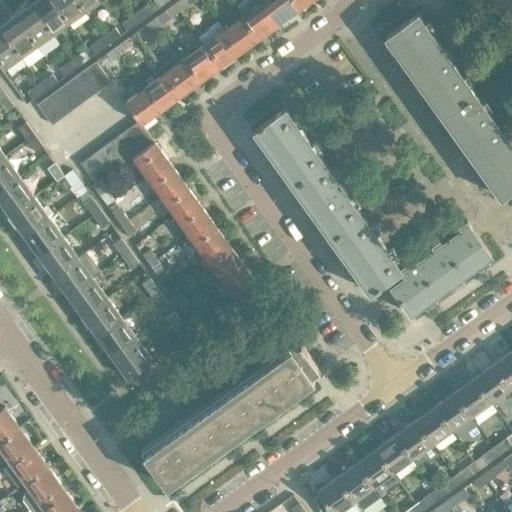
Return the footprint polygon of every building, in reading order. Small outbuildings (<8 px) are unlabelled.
[(53,33),(69,22),(53,0),(35,0),(32,3),(53,33)] [(86,10),(78,0),(53,0),(69,22),(86,10)] [(78,0),(86,10),(100,0),(78,0)] [(260,37),(279,22),(263,1),(264,1),(263,0),(243,0),(236,5),(243,15),(244,15),(260,37)] [(279,22),(299,8),(292,0),(263,0),(264,1),(263,1),(279,22)] [(292,0),(299,8),(309,0),(292,0)] [(16,14),(38,45),(53,33),(32,3),(16,14)] [(135,12),(141,20),(153,11),(147,3),(135,12)] [(160,23),(168,17),(162,9),(154,15),(160,23)] [(121,22),(128,30),(141,20),(135,12),(121,22)] [(455,67),(417,13),(385,35),(403,60),(395,65),(399,71),(407,65),(424,89),(455,67)] [(0,25),(0,26),(21,56),(38,45),(16,14),(0,25)] [(144,34),(160,23),(154,15),(138,27),(144,34)] [(243,15),(224,29),(240,51),(260,37),(244,15),(243,15)] [(21,56),(0,26),(0,62),(4,68),(21,56)] [(103,35),(109,43),(121,35),(115,26),(103,35)] [(205,43),(221,65),(240,51),(224,29),(205,43)] [(90,45),(96,53),(109,43),(103,35),(90,45)] [(121,53),(133,44),(127,37),(115,45),(121,53)] [(205,43),(185,58),(201,80),(221,65),(205,43)] [(109,61),(121,53),(115,45),(103,54),(109,61)] [(71,58),(77,67),(90,58),(84,49),(71,58)] [(58,68),(64,76),(77,67),(71,58),(58,68)] [(166,72),(182,94),(201,80),(185,58),(166,72)] [(86,68),(100,89),(110,82),(95,61),(86,68)] [(463,143),(494,120),(455,67),(424,89),(441,114),(434,119),(437,124),(445,119),(463,143)] [(76,75),(91,96),(100,89),(86,68),(76,75)] [(146,87),(162,108),(182,94),(166,72),(146,87)] [(52,73),(40,82),(45,90),(57,81),(52,73)] [(67,82),(81,103),(91,96),(76,75),(67,82)] [(27,92),(32,99),(45,90),(40,82),(27,92)] [(57,89),(72,109),(81,103),(67,82),(57,89)] [(139,120),(142,123),(162,108),(146,87),(126,101),(139,120)] [(48,96),(62,116),(72,109),(57,89),(48,96)] [(4,92),(0,95),(0,103),(6,112),(14,106),(4,92)] [(37,104),(52,124),(62,116),(48,96),(37,104)] [(302,130),(286,108),(286,107),(255,129),(272,153),(265,158),(269,164),(276,159),(293,183),(324,161),(307,138),(314,133),(309,126),(302,130)] [(154,140),(142,123),(139,120),(130,126),(145,147),(154,140)] [(511,145),(494,120),(463,143),(480,167),(472,173),(476,178),(484,173),(501,197),(511,189),(511,145)] [(17,127),(26,139),(34,133),(25,121),(17,127)] [(145,147),(130,126),(120,133),(135,154),(145,147)] [(43,146),(34,133),(26,139),(36,152),(43,146)] [(135,154),(120,133),(111,140),(126,161),(132,156),(135,154)] [(111,140),(102,146),(101,147),(116,168),(126,161),(111,140)] [(146,175),(168,160),(154,140),(145,147),(135,154),(132,156),(146,175)] [(106,175),(116,168),(101,147),(91,154),(106,175)] [(0,188),(19,175),(4,154),(0,157),(0,188)] [(80,162),(95,183),(106,175),(91,154),(80,162)] [(182,180),(168,160),(146,175),(160,195),(182,180)] [(332,237),(363,215),(346,192),(353,188),(346,179),(340,183),(324,161),(293,183),(311,207),(304,213),(308,218),(315,213),(332,237)] [(46,167),(56,180),(64,174),(55,162),(46,167)] [(64,174),(56,180),(65,193),(73,187),(64,174)] [(0,201),(9,213),(34,195),(19,175),(0,188),(0,201)] [(100,195),(108,189),(100,179),(95,183),(92,185),(100,195)] [(174,215),(196,199),(182,180),(160,195),(174,215)] [(23,234),(49,215),(34,195),(9,213),(23,234)] [(84,202),(93,214),(100,209),(91,196),(84,202)] [(211,219),(196,199),(174,215),(188,235),(211,219)] [(121,224),(129,219),(121,208),(113,214),(121,224)] [(93,214),(102,227),(109,221),(100,209),(93,214)] [(38,254),(63,235),(49,215),(23,234),(38,254)] [(363,215),(332,237),(349,261),(342,266),(346,272),(353,266),(370,291),(375,287),(376,288),(381,284),(380,283),(388,278),(401,268),(397,263),(384,245),(390,240),(384,233),(378,237),(363,215)] [(129,219),(121,224),(128,234),(136,229),(129,219)] [(211,219),(188,235),(203,255),(225,239),(211,219)] [(401,268),(388,278),(393,285),(391,286),(410,313),(491,254),(467,220),(410,261),(406,256),(397,263),(401,268)] [(52,274),(78,256),(63,235),(38,254),(52,274)] [(113,242),(122,255),(130,249),(120,237),(113,242)] [(239,259),(225,239),(203,255),(217,275),(239,259)] [(149,264),(157,258),(150,248),(142,254),(149,264)] [(122,255),(131,268),(139,262),(130,249),(122,255)] [(67,294),(92,276),(78,256),(52,274),(67,294)] [(157,258),(149,264),(156,274),(164,268),(157,258)] [(253,279),(239,259),(217,275),(231,295),(253,279)] [(82,314),(107,296),(92,276),(67,294),(82,314)] [(142,283),(151,295),(159,290),(150,277),(142,283)] [(177,303),(185,297),(178,288),(170,293),(177,303)] [(151,295),(161,308),(168,303),(159,290),(151,295)] [(97,335),(122,317),(107,296),(82,314),(97,335)] [(185,297),(177,303),(185,313),(192,307),(185,297)] [(252,320),(265,311),(256,298),(243,307),(252,320)] [(175,329),(183,323),(174,311),(167,316),(175,329)] [(111,355),(136,337),(122,317),(97,335),(111,355)] [(144,452),(167,484),(322,373),(302,345),(304,344),(300,339),(299,340),(296,335),(288,341),(291,346),(144,452)] [(151,358),(142,345),(136,337),(111,355),(126,376),(151,358)] [(511,349),(492,363),(509,388),(510,387),(511,389),(511,349)] [(490,401),(509,388),(492,363),(473,377),(490,401)] [(453,391),(470,416),(490,401),(473,377),(453,391)] [(433,405),(451,430),(470,416),(453,391),(433,405)] [(414,419),(432,444),(451,430),(433,405),(414,419)] [(0,438),(18,425),(4,407),(0,409),(0,438)] [(394,433),(412,458),(432,444),(414,419),(394,433)] [(0,438),(0,447),(11,462),(33,446),(18,425),(0,438)] [(394,433),(375,447),(392,472),(412,458),(394,433)] [(492,446),(498,454),(511,444),(506,436),(492,446)] [(11,462),(25,482),(47,466),(33,446),(11,462)] [(498,454),(492,446),(481,455),(487,463),(498,454)] [(375,447),(355,461),(373,486),(374,485),(392,472),(375,447)] [(508,466),(511,463),(511,450),(502,458),(508,466)] [(488,481),(508,466),(502,458),(482,472),(488,481)] [(380,495),(374,485),(373,486),(355,461),(336,475),(353,500),(360,509),(380,495)] [(454,474),(459,483),(473,472),(467,464),(454,474)] [(23,499),(29,507),(61,485),(47,466),(25,482),(29,488),(25,491),(23,494),(23,499)] [(476,489),(488,481),(482,472),(470,481),(476,489)] [(442,483),(448,491),(459,483),(454,474),(442,483)] [(355,511),(360,509),(353,500),(336,475),(316,489),(319,493),(316,495),(327,511),(355,511)] [(64,511),(75,505),(61,485),(29,507),(32,511),(64,511)] [(420,511),(440,497),(442,496),(435,487),(414,503),(420,511)] [(444,502),(449,509),(468,495),(463,488),(444,502)] [(306,511),(299,502),(291,508),(294,511),(306,511)] [(450,511),(449,509),(444,502),(433,509),(429,511),(450,511)] [(404,511),(418,511),(420,511),(414,503),(403,511),(404,511)]
